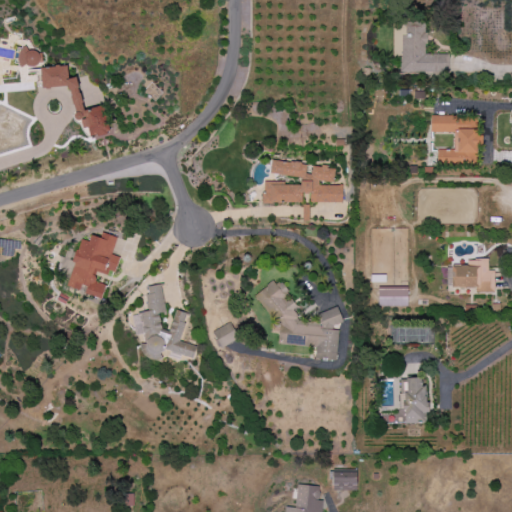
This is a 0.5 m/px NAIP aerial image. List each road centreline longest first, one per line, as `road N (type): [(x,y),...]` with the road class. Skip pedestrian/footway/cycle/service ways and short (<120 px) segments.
road 1 (residential): [(165,154),(198,235),(290,235),(327,269),(345,318),(334,366),(236,349)]
road 2 (residential): [(235,0),(216,104),(175,146),(0,204)]
